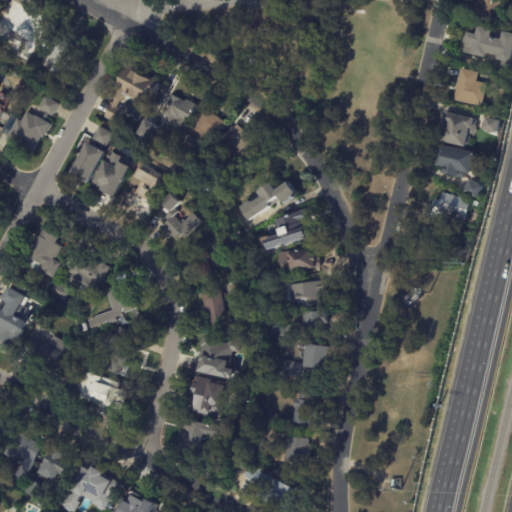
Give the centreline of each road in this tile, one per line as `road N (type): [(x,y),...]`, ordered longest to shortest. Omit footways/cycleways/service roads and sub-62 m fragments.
road 1 (residential): [(340,511),(342,444),(364,311),(438,0)]
road 2 (residential): [(364,311),(336,210),(284,125),(90,0)]
road 3 (motorway): [(511,194),(439,511)]
road 4 (residential): [(0,252),(128,20),(130,0)]
road 5 (motorway): [(511,279),(457,511)]
road 6 (residential): [(205,492),(0,376)]
road 7 (residential): [(163,280),(131,243),(0,170)]
road 8 (residential): [(140,454),(166,355),(163,280)]
